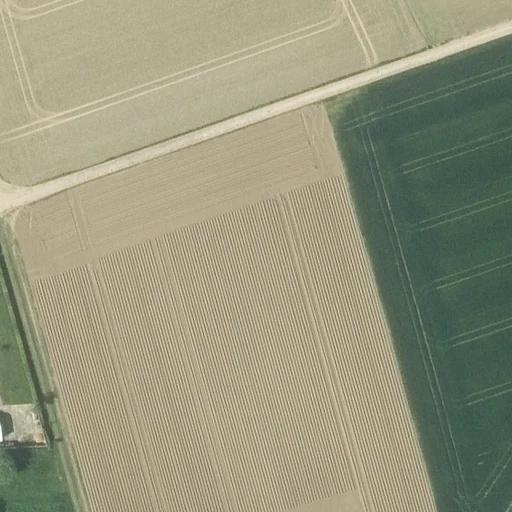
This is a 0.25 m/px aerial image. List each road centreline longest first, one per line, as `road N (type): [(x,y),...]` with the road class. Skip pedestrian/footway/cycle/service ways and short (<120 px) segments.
road 1 (track): [(511,37),(2,215),(0,205)]
road 2 (track): [(86,511),(2,215)]
